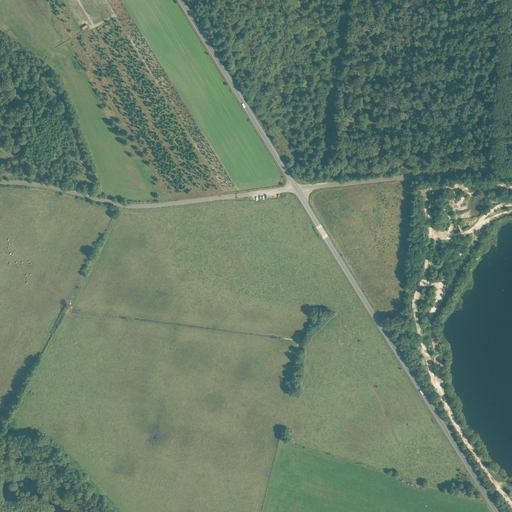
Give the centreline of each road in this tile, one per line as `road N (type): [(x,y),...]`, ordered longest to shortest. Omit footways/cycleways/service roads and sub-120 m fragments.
road 1 (unclassified): [(496,511),(295,188)]
road 2 (unclassified): [(0,182),(137,206),(295,188)]
road 3 (unclassified): [(295,188),(180,0)]
road 4 (unclassified): [(511,171),(295,188)]
